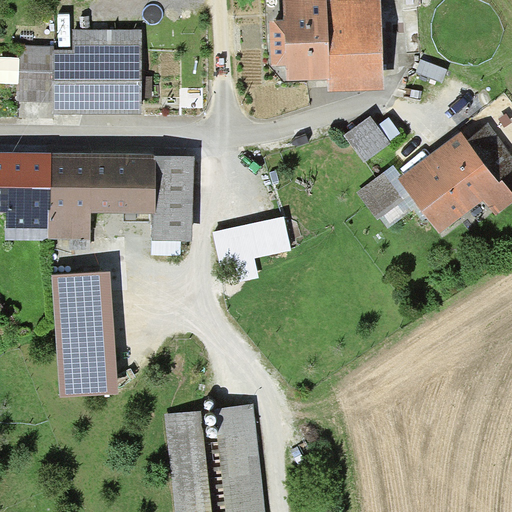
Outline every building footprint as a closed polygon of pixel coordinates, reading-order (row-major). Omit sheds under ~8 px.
[(327,0),(326,0),(283,2),(284,25),(270,26),(272,70),(286,69),(287,84),(328,82),(330,82),(328,2),(327,0)] [(348,2),(328,2),(330,82),(328,82),(329,95),(385,93),(382,0),(354,0),(355,1),(348,2)] [(142,32),(73,31),(73,52),(53,52),(53,103),(53,116),(142,116),(142,32)] [(53,103),(53,52),(53,47),(19,47),(18,102),(53,103)] [(422,61),(417,73),(443,84),(448,71),(422,61)] [(378,127),(371,118),(344,137),(364,164),(392,144),(390,142),(401,135),(389,119),(378,127)] [(511,174),(511,155),(488,124),(466,141),(500,184),(502,182),(511,174)] [(466,141),(461,134),(439,151),(402,179),(398,182),(418,208),(440,236),(484,202),(496,217),(511,204),(511,194),(502,182),(500,184),(466,141)] [(52,155),(0,154),(0,215),(7,216),(6,240),(49,241),(49,214),(51,214),(52,158),(52,155)] [(156,159),(52,158),(51,214),(49,214),(49,241),(91,241),(91,216),(153,217),(156,217),(156,159)] [(194,159),(156,159),(156,217),(153,217),(152,243),(193,243),(194,159)] [(402,179),(394,167),(384,174),(404,202),(381,219),(388,229),(418,208),(398,182),(402,179)] [(404,202),(384,174),(357,193),(378,221),(381,219),(404,202)] [(291,251),(284,218),(213,234),(220,267),(235,264),(239,283),(259,279),(255,259),(291,251)] [(112,275),(53,278),(60,400),(119,397),(112,275)] [(175,511),(264,511),(253,407),(164,415),(175,511)]
